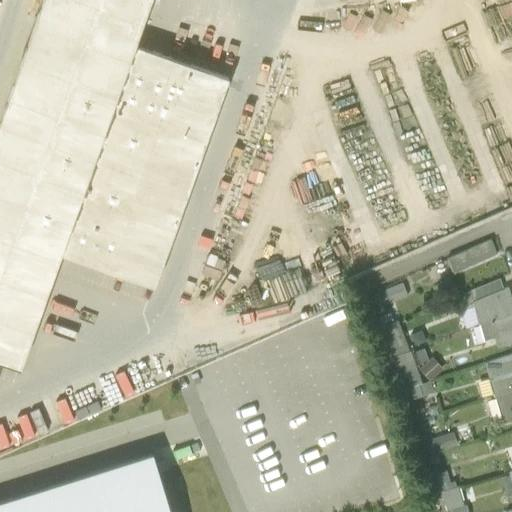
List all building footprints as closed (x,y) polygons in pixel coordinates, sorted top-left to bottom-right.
[(150,0),(43,0),(0,121),(0,358),(20,366),(60,253),(154,286),(228,78),(135,45),(150,0)] [(443,257),(451,275),(495,254),(487,236),(443,257)] [(455,290),(459,306),(470,304),(468,295),(496,289),(494,281),(455,290)] [(511,341),(511,306),(507,287),(473,301),(479,324),(481,323),(486,340),(495,337),(497,346),(511,341)] [(511,353),(486,362),(496,395),(497,395),(503,417),(511,413),(511,353)] [(170,511),(152,453),(0,500),(0,511),(170,511)] [(440,489),(448,511),(462,511),(453,485),(440,489)]
